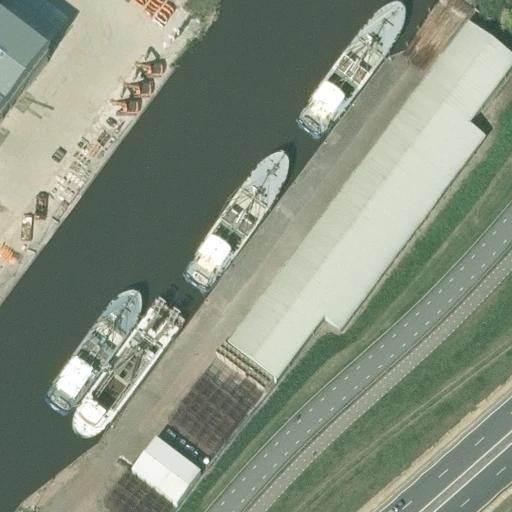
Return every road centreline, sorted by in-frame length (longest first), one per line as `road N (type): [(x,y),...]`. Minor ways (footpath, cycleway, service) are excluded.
road 1 (unclassified): [(511,222),(224,511)]
road 2 (trunk): [(511,410),(399,511)]
